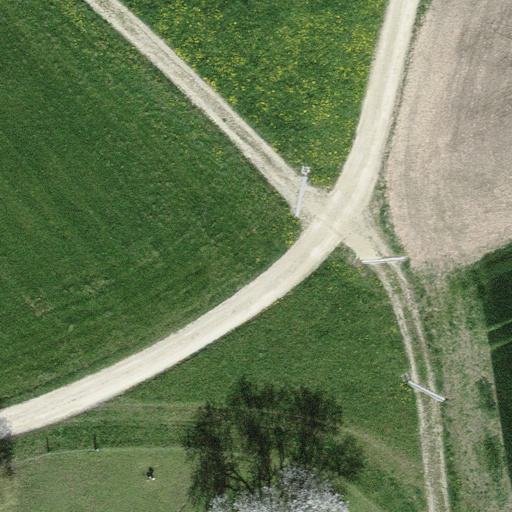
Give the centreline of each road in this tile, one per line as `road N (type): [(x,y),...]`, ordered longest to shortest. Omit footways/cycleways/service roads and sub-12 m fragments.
road 1 (track): [(90,0),(344,225),(402,318),(440,511)]
road 2 (track): [(78,397),(357,442),(439,503)]
